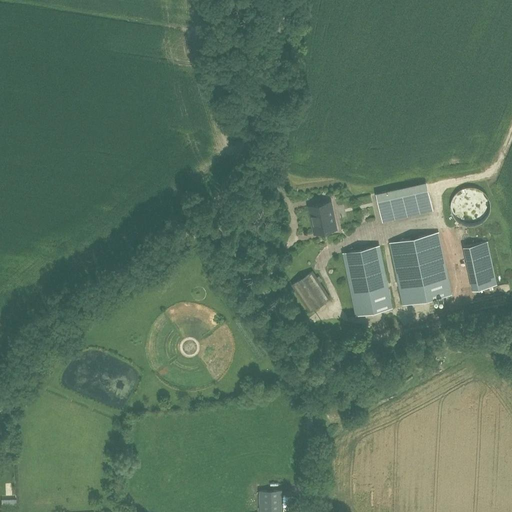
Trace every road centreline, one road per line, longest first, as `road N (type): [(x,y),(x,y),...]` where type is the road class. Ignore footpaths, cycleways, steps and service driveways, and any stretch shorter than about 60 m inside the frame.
road 1 (unclassified): [(310,395),(295,335),(228,246),(223,223),(259,107),(280,0)]
road 2 (track): [(223,223),(196,226),(66,323),(4,410)]
road 3 (unclassified): [(310,395),(318,379),(373,343),(511,329)]
